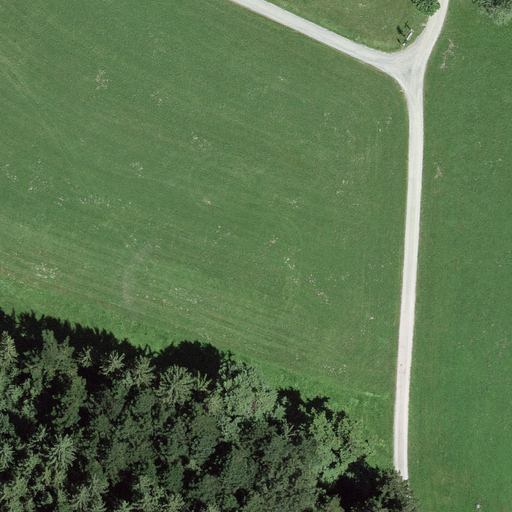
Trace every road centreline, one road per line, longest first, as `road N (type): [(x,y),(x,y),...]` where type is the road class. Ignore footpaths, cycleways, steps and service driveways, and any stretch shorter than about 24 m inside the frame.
road 1 (track): [(413,511),(402,457),(418,126),(409,76)]
road 2 (track): [(244,0),(409,76)]
